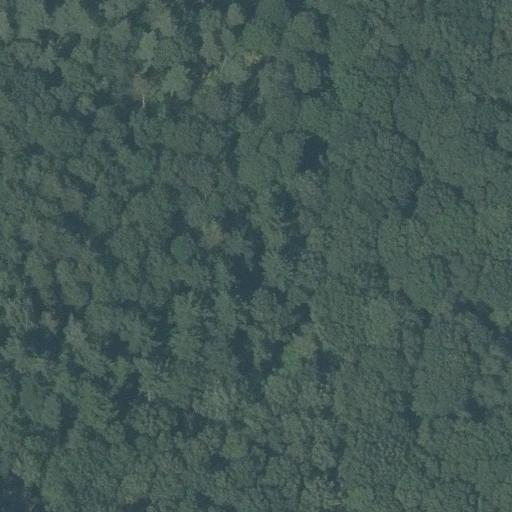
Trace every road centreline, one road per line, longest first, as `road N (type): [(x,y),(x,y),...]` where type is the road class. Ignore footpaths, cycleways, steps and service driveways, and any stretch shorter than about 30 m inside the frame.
road 1 (unknown): [(407,0),(363,144),(358,189),(375,254),(365,322),(379,511)]
road 2 (unclassified): [(342,511),(327,248),(336,0)]
